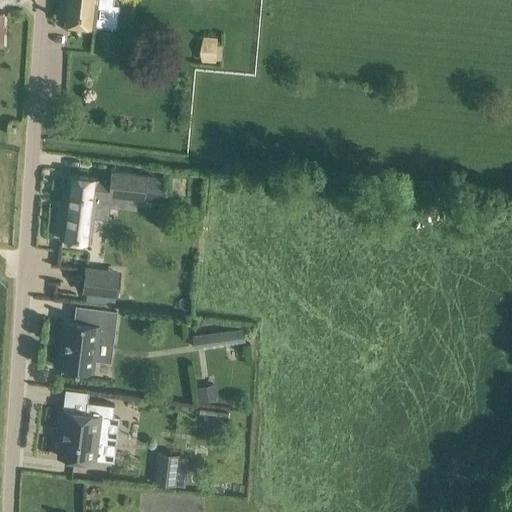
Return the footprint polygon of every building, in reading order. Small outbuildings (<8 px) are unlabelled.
[(62,0),(60,21),(116,27),(119,3),(114,3),(114,0),(62,0)] [(202,59),(216,61),(219,37),(205,35),(202,59)] [(69,174),(61,237),(90,241),(96,192),(145,198),(148,174),(111,170),(110,181),(98,180),(98,177),(69,174)] [(83,278),(82,291),(96,293),(117,295),(119,282),(101,280),(103,267),(85,264),(83,278)] [(66,319),(60,367),(93,371),(97,338),(113,340),(117,310),(100,308),(98,323),(66,319)] [(244,327),(193,334),(194,346),(245,339),(244,327)] [(216,385),(198,388),(200,400),(217,397),(216,385)] [(61,425),(58,455),(97,460),(97,457),(113,459),(116,437),(100,435),(103,414),(113,415),(115,404),(87,400),(86,411),(60,408),(58,425),(61,425)] [(156,469),(155,481),(175,483),(178,456),(166,455),(164,470),(156,469)]
